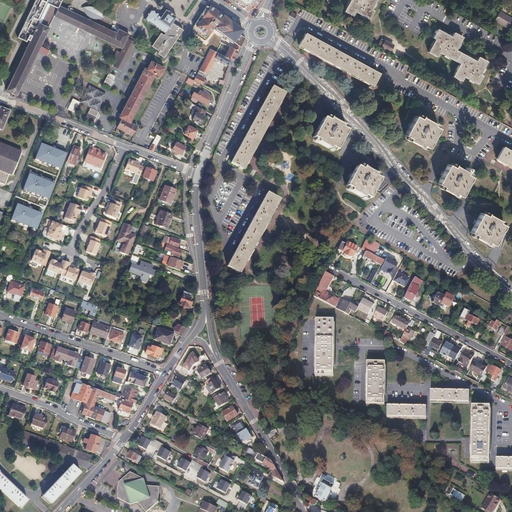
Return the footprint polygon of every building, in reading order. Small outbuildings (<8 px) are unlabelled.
[(61,0),(34,0),(17,37),(28,43),(37,23),(48,28),(51,30),(57,19),(53,17),(58,6),(61,0)] [(231,0),(246,11),(250,10),(252,6),(256,8),(261,0),(231,0)] [(349,0),(343,12),(352,17),(355,13),(369,21),(374,11),(371,10),(376,0),(349,0)] [(57,19),(121,49),(128,34),(118,30),(116,33),(93,22),(93,21),(93,18),(96,19),(98,18),(99,18),(101,15),(99,12),(96,10),(93,8),(91,7),(88,7),(85,8),(84,11),(85,13),(87,15),(85,17),(84,18),(58,6),(53,17),(57,19)] [(244,33),(243,31),(244,30),(226,17),(218,11),(216,9),(212,6),(210,8),(208,6),(193,27),(199,31),(198,32),(205,37),(207,35),(208,36),(212,29),(214,31),(232,43),(233,42),(239,47),(245,39),(243,38),(244,37),(244,36),(244,34),(244,33)] [(155,14),(156,13),(153,11),(151,9),(148,14),(144,19),(149,22),(153,25),(164,33),(168,35),(175,25),(171,23),(172,22),(176,17),(165,10),(161,16),(158,15),(157,16),(155,14)] [(511,18),(499,11),(494,21),(506,28),(511,18)] [(48,28),(37,23),(28,43),(5,90),(15,95),(36,53),(39,47),(41,43),(48,28)] [(163,58),(182,30),(178,27),(176,26),(175,25),(168,35),(164,33),(163,35),(160,33),(156,39),(151,46),(157,50),(158,49),(160,50),(158,52),(157,54),(163,58)] [(436,58),(439,54),(458,65),(451,77),(461,82),(463,78),(477,85),(482,76),(480,75),(487,62),(478,57),(476,61),(456,50),(463,37),(454,32),(451,37),(437,29),(432,38),(434,39),(427,52),(436,58)] [(304,32),(297,44),(371,83),(378,72),(304,32)] [(129,40),(127,39),(120,53),(117,51),(113,57),(117,59),(113,67),(120,71),(135,43),(129,40)] [(385,40),(385,41),(382,46),(382,47),(390,51),(393,45),(385,40)] [(39,47),(36,53),(39,54),(39,52),(46,55),(48,51),(39,47)] [(235,51),(229,48),(224,57),(232,61),(237,52),(235,51)] [(211,50),(210,49),(204,60),(199,70),(201,72),(206,74),(213,61),(215,58),(214,58),(217,53),(216,53),(211,50)] [(214,58),(215,58),(217,59),(219,61),(229,66),(232,61),(224,57),(217,53),(214,58)] [(163,68),(151,62),(146,70),(154,74),(159,77),(163,68)] [(146,70),(144,69),(119,117),(121,118),(122,118),(129,122),(154,74),(146,70)] [(206,81),(196,75),(195,78),(193,80),(204,86),(206,81)] [(208,81),(205,87),(220,94),(224,81),(219,80),(218,86),(208,81)] [(105,94),(87,85),(79,102),(90,108),(96,111),(105,94)] [(282,92),(270,86),(230,162),(242,168),(245,162),(255,143),(282,92)] [(193,92),(191,97),(207,105),(211,96),(199,90),(197,94),(193,92)] [(194,111),(196,112),(194,115),(192,115),(191,117),(192,118),(192,119),(199,123),(201,120),(202,120),(203,117),(202,115),(205,111),(197,106),(194,111)] [(9,111),(0,107),(0,129),(1,130),(9,111)] [(96,111),(90,108),(85,118),(92,122),(97,112),(96,111)] [(420,118),(414,115),(403,135),(409,138),(408,139),(421,146),(422,145),(427,148),(438,128),(433,125),(434,123),(421,116),(420,118)] [(327,119),(322,117),(312,136),(317,139),(316,141),(329,148),(330,146),(336,149),(346,129),(341,126),(342,124),(329,117),(327,119)] [(122,118),(121,118),(117,128),(131,135),(136,126),(129,122),(122,118)] [(196,130),(188,126),(183,134),(192,138),(196,130)] [(161,136),(157,134),(148,150),(153,151),(161,136)] [(184,146),(175,141),(171,149),(173,150),(172,151),(175,153),(176,151),(180,154),(184,146)] [(0,180),(5,183),(9,172),(12,173),(20,154),(21,152),(0,142),(0,180)] [(80,149),(73,146),(67,163),(77,167),(80,159),(77,157),(78,155),(80,149)] [(511,151),(503,147),(497,158),(511,166),(511,151)] [(95,149),(91,148),(85,162),(101,169),(106,156),(99,153),(94,151),(95,149)] [(135,162),(129,159),(125,168),(136,173),(135,174),(139,175),(143,167),(139,165),(135,163),(135,162)] [(36,164),(31,162),(28,169),(33,171),(36,164)] [(453,167),(447,163),(437,183),(442,186),(441,188),(454,195),(455,193),(461,196),(471,177),(466,174),(469,167),(466,166),(464,170),(454,165),(453,167)] [(51,170),(36,164),(33,171),(43,175),(41,179),(47,182),(51,170)] [(361,168),(356,165),(347,181),(345,184),(350,187),(349,189),(362,196),(363,194),(369,197),(379,178),(374,175),(375,173),(362,166),(361,168)] [(155,172),(146,168),(142,177),(152,181),(155,172)] [(498,183),(480,173),(472,186),(491,197),(498,183)] [(90,195),(92,189),(84,186),(83,189),(81,188),(77,197),(86,201),(87,201),(89,197),(88,197),(89,195),(90,195)] [(174,190),(164,186),(158,200),(169,204),(174,190)] [(278,198),(267,192),(227,266),(239,272),(278,198)] [(115,218),(121,203),(111,199),(110,203),(109,202),(107,206),(108,206),(107,209),(105,214),(115,218)] [(79,214),(81,208),(70,203),(63,220),(73,224),(78,213),(79,214)] [(172,216),(161,211),(155,225),(166,229),(172,216)] [(486,215),(480,212),(469,232),(475,235),(473,237),(487,244),(488,242),(493,245),(504,225),(499,223),(500,221),(487,213),(486,215)] [(111,222),(101,218),(97,227),(98,227),(97,229),(96,229),(94,233),(95,233),(105,237),(111,222)] [(65,233),(67,228),(54,222),(51,221),(49,225),(51,226),(46,236),(58,241),(62,232),(64,232),(65,233)] [(117,239),(123,241),(119,253),(126,256),(133,239),(126,237),(131,226),(124,223),(117,239)] [(99,240),(90,237),(87,244),(88,244),(87,247),(85,252),(95,256),(99,244),(98,244),(99,240)] [(179,240),(174,238),(171,246),(176,248),(179,240)] [(379,243),(371,239),(365,250),(373,254),(379,243)] [(346,243),(342,241),(338,249),(341,251),(344,246),(345,244),(346,243)] [(344,246),(341,251),(352,256),(354,251),(356,249),(352,247),(352,248),(348,245),(347,247),(344,246)] [(166,246),(164,250),(171,253),(170,256),(175,258),(175,256),(178,257),(180,251),(166,246)] [(40,253),(41,252),(36,250),(35,251),(31,261),(41,265),(43,261),(46,263),(50,252),(43,249),(42,252),(42,254),(40,253)] [(364,259),(365,256),(373,260),(372,263),(374,264),(375,262),(380,265),(383,260),(373,254),(365,250),(362,258),(364,259)] [(278,255),(276,259),(277,264),(282,266),(286,265),(288,261),(287,256),(282,254),(278,255)] [(132,255),(130,262),(136,264),(138,257),(132,255)] [(168,261),(166,266),(178,270),(181,261),(170,257),(164,255),(163,259),(168,261)] [(386,257),(385,261),(395,266),(397,263),(386,257)] [(61,274),(66,261),(62,260),(61,263),(58,262),(58,263),(56,262),(56,261),(51,259),(51,260),(50,260),(47,269),(57,273),(57,272),(61,274)] [(70,263),(66,261),(61,274),(64,275),(64,276),(74,280),(78,271),(78,270),(73,268),(73,269),(71,268),(71,267),(69,266),(70,263)] [(138,267),(130,264),(127,271),(140,276),(138,279),(145,282),(148,275),(151,276),(153,271),(149,270),(151,266),(140,262),(138,267)] [(383,263),(380,269),(381,270),(382,270),(383,270),(388,273),(388,274),(389,274),(391,274),(393,270),(389,268),(386,266),(386,265),(386,264),(383,263)] [(85,273),(82,271),(77,281),(90,286),(94,276),(93,276),(94,275),(90,273),(89,274),(85,273)] [(333,275),(326,271),(325,273),(314,297),(335,308),(339,301),(322,292),(329,280),(331,281),(333,275)] [(409,278),(397,272),(392,281),(404,287),(409,278)] [(422,280),(414,276),(411,282),(419,286),(422,280)] [(23,286),(10,281),(6,291),(20,296),(23,286)] [(410,289),(408,288),(403,297),(411,301),(418,287),(413,284),(410,289)] [(466,291),(459,287),(455,295),(462,299),(466,291)] [(43,293),(31,289),(28,296),(40,301),(43,293)] [(445,293),(439,289),(432,302),(439,305),(440,302),(445,293)] [(192,294),(183,290),(181,296),(190,299),(192,294)] [(446,292),(445,293),(440,302),(448,306),(454,296),(446,292)] [(190,299),(181,296),(177,305),(187,308),(188,305),(189,305),(191,300),(190,299)] [(374,304),(363,298),(358,308),(357,309),(369,315),(374,304)] [(340,299),(339,301),(335,308),(342,312),(342,311),(345,307),(347,303),(340,299)] [(345,307),(342,311),(353,317),(357,309),(358,308),(347,303),(345,307)] [(57,307),(48,304),(44,314),(53,318),(57,307)] [(92,304),(90,308),(89,311),(95,313),(98,306),(92,304)] [(388,311),(379,306),(374,315),(383,321),(388,311)] [(74,311),(65,308),(60,320),(69,324),(74,311)] [(464,319),(468,311),(463,308),(459,316),(464,319)] [(93,320),(95,313),(89,311),(87,318),(93,320)] [(467,314),(464,319),(469,322),(471,323),(475,325),(478,320),(471,316),(467,314)] [(396,315),(392,322),(406,330),(407,327),(409,324),(403,320),(403,319),(396,315)] [(334,319),(316,319),(315,375),(333,376),(333,351),(333,344),(334,319)] [(495,323),(491,321),(489,326),(491,328),(494,329),(496,331),(501,322),(500,322),(497,320),(495,323)] [(107,327),(92,321),(88,332),(97,335),(97,334),(104,337),(107,327)] [(88,325),(80,322),(77,330),(85,333),(88,325)] [(110,325),(109,327),(105,338),(119,343),(124,330),(110,325)] [(184,329),(177,325),(173,330),(180,335),(184,329)] [(109,327),(107,327),(104,337),(97,334),(97,335),(105,338),(109,327)] [(173,333),(157,328),(153,339),(161,342),(161,340),(170,343),(173,333)] [(18,334),(7,330),(4,340),(14,344),(18,334)] [(434,334),(430,332),(426,340),(430,343),(434,334)] [(141,337),(131,334),(127,346),(137,349),(141,337)] [(33,339),(21,335),(18,342),(21,343),(19,348),(29,352),(33,339)] [(511,340),(504,337),(500,345),(511,351),(511,340)] [(430,345),(433,347),(431,351),(435,354),(442,342),(439,340),(438,341),(434,339),(430,345)] [(50,345),(40,341),(36,354),(46,357),(50,345)] [(461,349),(446,341),(440,352),(455,360),(461,349)] [(149,348),(146,347),(144,353),(156,357),(158,353),(159,349),(150,345),(149,348)] [(56,349),(52,348),(50,355),(64,360),(67,351),(58,348),(57,350),(56,349)] [(473,355),(464,350),(457,363),(466,368),(473,355)] [(72,353),(67,351),(64,360),(74,364),(73,367),(77,369),(81,358),(77,357),(75,356),(76,354),(75,353),(73,352),(72,353)] [(193,353),(190,355),(183,367),(184,367),(182,370),(187,373),(192,365),(198,361),(193,353)] [(94,360),(84,357),(79,372),(85,374),(89,375),(94,360)] [(485,362),(476,357),(470,369),(475,371),(476,369),(480,371),(485,362)] [(385,362),(367,361),(366,404),(384,404),(384,382),(385,362)] [(109,365),(100,362),(96,373),(105,377),(109,365)] [(488,364),(484,371),(493,376),(490,380),(496,383),(499,379),(496,378),(501,370),(488,364)] [(206,366),(198,371),(202,379),(210,374),(206,366)] [(13,372),(0,367),(0,377),(4,379),(4,378),(6,379),(6,380),(10,381),(13,372)] [(124,371),(116,368),(113,376),(121,379),(124,371)] [(126,382),(143,388),(146,378),(129,372),(126,382)] [(34,376),(27,373),(23,385),(33,388),(36,380),(33,379),(34,376)] [(185,381),(177,376),(172,384),(181,389),(185,381)] [(212,377),(206,381),(209,387),(207,388),(211,394),(219,388),(212,377)] [(511,379),(508,377),(502,387),(511,392),(511,379)] [(57,382),(46,378),(43,388),(48,390),(49,390),(49,391),(54,393),(57,382)] [(80,385),(75,383),(70,397),(85,403),(81,414),(105,424),(109,413),(92,406),(96,395),(102,398),(106,399),(112,401),(114,396),(80,383),(80,385)] [(124,384),(121,383),(115,397),(119,398),(121,392),(123,387),(124,384)] [(123,387),(121,392),(125,394),(123,400),(133,403),(135,398),(133,398),(136,391),(128,388),(127,389),(123,387)] [(469,391),(429,390),(429,402),(468,403),(469,391)] [(176,397),(168,392),(164,398),(173,403),(176,397)] [(213,399),(214,399),(219,407),(229,401),(224,392),(220,394),(219,392),(212,396),(212,397),(213,399)] [(131,403),(121,399),(117,409),(127,413),(131,403)] [(25,408),(12,404),(8,415),(21,419),(25,408)] [(426,407),(387,406),(387,417),(425,418),(426,407)] [(490,406),(471,406),(471,437),(470,457),(470,462),(488,463),(490,406)] [(232,407),(223,412),(228,420),(237,415),(232,407)] [(158,412),(156,416),(154,421),(152,425),(153,426),(155,427),(156,427),(161,430),(168,417),(158,412)] [(42,417),(33,414),(30,423),(42,428),(45,419),(42,418),(42,417)] [(241,421),(234,426),(239,433),(246,429),(241,421)] [(209,429),(198,424),(192,435),(202,441),(209,429)] [(74,431),(63,427),(59,437),(70,441),(74,431)] [(239,433),(237,434),(243,442),(251,437),(246,429),(239,433)] [(24,431),(21,438),(88,462),(91,455),(74,449),(46,438),(24,431)] [(83,438),(82,442),(86,443),(85,449),(94,452),(99,438),(89,434),(88,440),(83,438)] [(147,451),(152,442),(142,436),(137,445),(147,451)] [(211,443),(208,448),(215,452),(218,447),(211,443)] [(209,451),(199,445),(194,455),(200,459),(203,461),(209,451)] [(171,452),(162,448),(158,456),(166,461),(171,452)] [(129,454),(122,450),(116,457),(125,461),(127,458),(129,454)] [(131,451),(129,454),(127,458),(136,462),(137,460),(139,462),(141,458),(142,457),(131,451)] [(226,456),(225,456),(219,468),(227,472),(233,461),(233,460),(235,456),(228,452),(226,456)] [(266,457),(264,463),(271,467),(274,469),(276,468),(271,460),(266,457)] [(511,457),(496,457),(496,465),(495,469),(511,469),(511,457)] [(192,463),(182,458),(177,467),(187,472),(192,463)] [(200,459),(198,463),(207,468),(209,464),(203,461),(200,459)] [(80,471),(72,464),(43,495),(51,502),(80,471)] [(274,469),(271,467),(273,472),(276,478),(282,481),(283,480),(276,468),(274,469)] [(211,474),(203,469),(197,478),(206,483),(211,474)] [(121,487),(118,487),(117,497),(132,505),(137,505),(145,511),(146,511),(157,503),(159,504),(160,502),(158,501),(159,487),(147,486),(144,479),(131,472),(124,478),(125,480),(121,487)] [(252,477),(250,480),(248,483),(257,488),(263,478),(254,473),(252,477)] [(0,489),(19,507),(26,499),(0,474),(0,489)] [(231,485),(221,480),(216,489),(226,494),(231,485)] [(320,487),(321,488),(316,496),(326,502),(331,493),(330,492),(334,486),(324,480),(323,482),(320,487)] [(253,496),(243,491),(238,500),(248,505),(253,496)] [(455,491),(452,497),(461,502),(464,496),(455,491)] [(43,495),(41,496),(49,504),(51,502),(43,495)] [(500,500),(490,495),(482,509),(487,511),(490,511),(491,510),(494,511),(500,500)] [(228,503),(219,498),(217,503),(226,508),(228,503)] [(28,501),(26,499),(19,507),(21,509),(28,501)] [(215,511),(218,507),(204,501),(198,511),(215,511)] [(342,506),(336,503),(333,508),(339,511),(342,506)]
